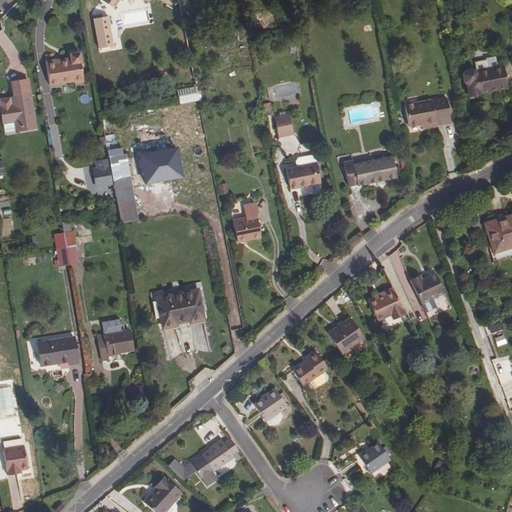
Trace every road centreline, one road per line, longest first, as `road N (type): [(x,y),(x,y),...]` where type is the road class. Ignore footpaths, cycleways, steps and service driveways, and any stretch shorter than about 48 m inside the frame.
road 1 (residential): [(511,163),(408,219),(208,392)]
road 2 (residential): [(208,392),(74,511)]
road 3 (residential): [(208,392),(278,490),(317,497)]
